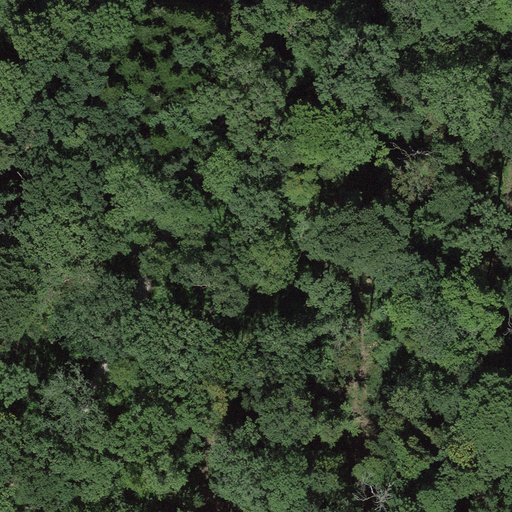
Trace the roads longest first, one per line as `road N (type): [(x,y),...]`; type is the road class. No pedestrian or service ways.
road 1 (track): [(277,15),(73,431)]
road 2 (track): [(323,0),(277,15),(184,0)]
